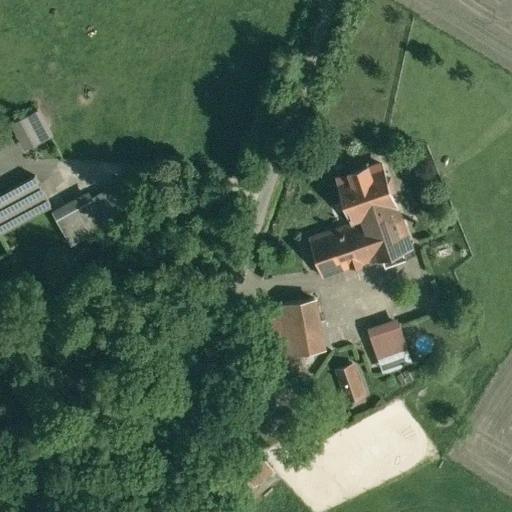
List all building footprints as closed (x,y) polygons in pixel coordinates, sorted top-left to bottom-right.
[(13,120),(25,147),(57,133),(45,106),(13,120)] [(380,161),(338,175),(352,218),(394,205),(396,204),(391,188),(395,186),(392,176),(386,178),(380,161)] [(36,174),(0,193),(0,230),(52,203),(36,174)] [(110,186),(58,215),(72,241),(93,230),(98,239),(112,231),(105,218),(122,208),(110,186)] [(352,218),(310,231),(322,271),(375,253),(376,255),(407,245),(394,205),(352,218)] [(322,271),(310,231),(305,233),(318,273),(322,271)] [(443,235),(420,243),(424,256),(447,248),(443,235)] [(303,296),(281,301),(290,352),(313,348),(303,296)] [(400,321),(371,331),(379,354),(408,344),(400,321)] [(353,360),(337,366),(348,395),(364,389),(353,360)] [(265,450),(245,458),(255,481),(275,472),(265,450)]
